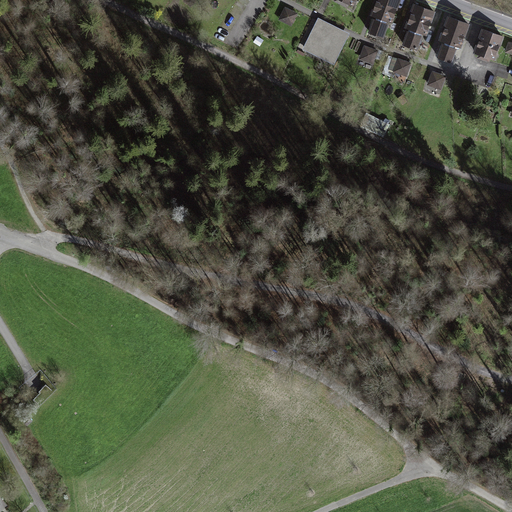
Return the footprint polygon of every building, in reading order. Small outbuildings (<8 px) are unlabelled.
[(338,0),(336,7),(356,16),(362,0),(338,0)] [(381,0),(373,23),(397,31),(405,7),(386,0),(381,0)] [(285,7),(278,20),(292,27),(299,14),(285,7)] [(409,35),(432,43),(440,17),(419,10),(409,35)] [(349,34),(318,18),(303,47),(335,62),(349,34)] [(442,42),(461,50),(469,24),(451,18),(442,42)] [(376,25),(371,39),(387,44),(392,31),(376,25)] [(474,55),(494,61),(503,36),(483,30),(474,55)] [(425,43),(412,39),(407,52),(421,56),(425,43)] [(375,65),(380,51),(365,46),(360,59),(375,65)] [(446,51),(441,64),(455,69),(460,56),(446,51)] [(407,76),(412,63),(397,57),(392,71),(407,76)] [(442,90),(447,77),(432,71),(427,84),(442,90)] [(384,138),(390,122),(367,114),(361,129),(384,138)] [(53,393),(45,385),(38,391),(41,393),(34,400),(39,405),(53,393)]
